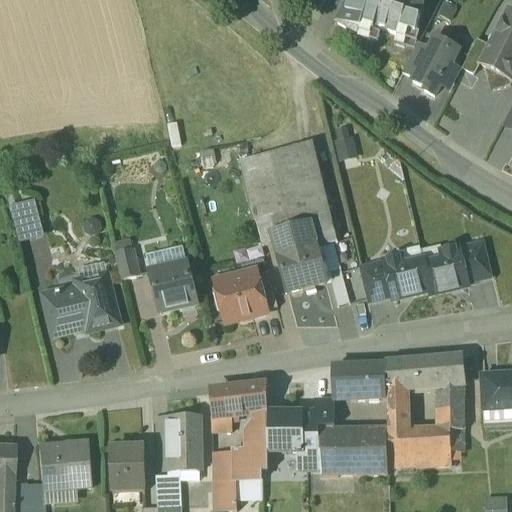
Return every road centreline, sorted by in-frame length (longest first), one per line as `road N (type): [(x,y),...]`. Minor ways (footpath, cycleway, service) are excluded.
road 1 (residential): [(511,324),(0,412)]
road 2 (residential): [(235,0),(300,58),(511,200)]
